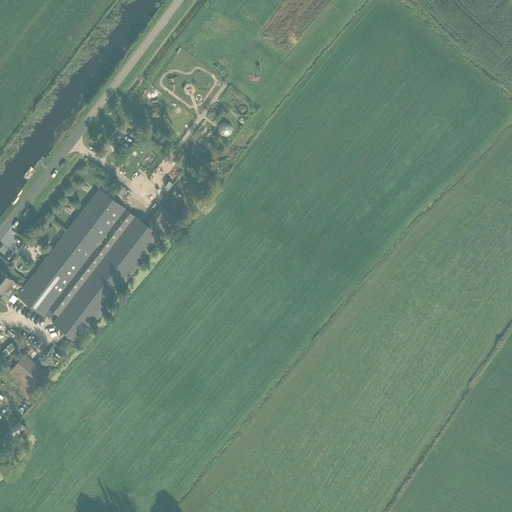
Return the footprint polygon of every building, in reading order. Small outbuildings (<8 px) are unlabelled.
[(146,224),(135,215),(100,188),(18,295),(43,315),(44,313),(50,318),(54,312),(58,315),(53,322),(78,342),(160,235),(162,236),(176,217),(175,216),(179,211),(166,202),(163,206),(160,204),(146,224)] [(2,292),(9,298),(19,285),(0,270),(0,290),(2,292)] [(16,347),(12,342),(1,353),(5,357),(16,347)] [(28,399),(35,391),(50,373),(25,353),(9,371),(24,383),(19,389),(28,399)] [(42,406),(35,413),(41,418),(47,411),(42,406)]
